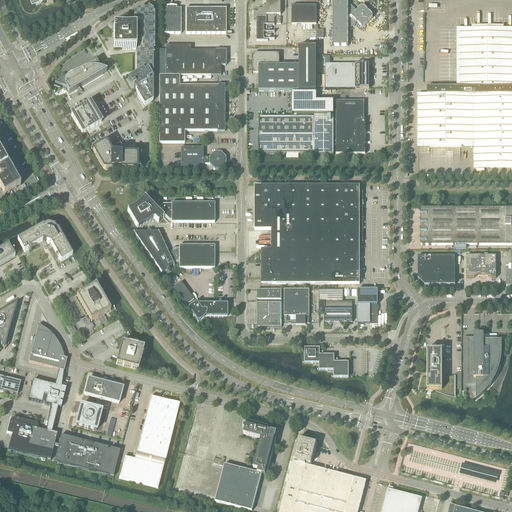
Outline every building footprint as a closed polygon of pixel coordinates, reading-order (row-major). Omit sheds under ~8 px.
[(274,25),(274,18),(275,18),(276,17),(277,16),(277,15),(281,15),(281,2),(266,2),(266,5),(262,5),(262,9),(258,9),(258,12),(254,12),(254,22),(257,22),(257,42),(268,42),(268,40),(264,40),(264,33),(264,25),(274,25)] [(364,7),(361,7),(356,13),(354,11),(355,11),(348,4),(348,2),(333,2),(333,46),(348,46),(348,30),(352,27),(353,27),(354,26),(354,24),(356,22),(361,27),(364,27),(373,18),(373,16),(364,7)] [(316,25),(316,6),(292,6),(292,25),(316,25)] [(149,7),(147,10),(146,12),(145,11),(144,11),(143,10),(142,10),(141,10),(140,10),(140,11),(139,11),(138,11),(137,12),(136,13),(135,14),(134,15),(134,16),(134,17),(134,18),(134,19),(134,20),(134,21),(135,21),(135,22),(136,22),(136,23),(137,23),(138,23),(139,23),(140,23),(141,22),(142,22),(142,53),(141,53),(140,53),(140,52),(139,52),(138,52),(138,53),(137,53),(136,54),(136,55),(136,75),(137,75),(131,79),(130,77),(130,78),(128,80),(129,83),(133,88),(132,89),(133,88),(135,92),(136,91),(136,92),(136,94),(144,107),(153,102),(153,87),(153,56),(154,56),(154,55),(153,55),(153,54),(153,53),(153,51),(154,51),(154,15),(153,15),(153,12),(151,10),(152,9),(149,7)] [(162,34),(177,34),(181,34),(181,9),(167,9),(162,9),(162,34)] [(226,9),(186,9),(186,34),(226,34),(226,9)] [(136,50),(136,27),(113,27),(113,37),(115,37),(115,40),(113,40),(113,43),(113,46),(113,50),(121,50),(130,50),(136,50)] [(511,29),(459,29),(457,29),(457,88),(427,88),(427,95),(417,95),(417,146),(474,146),(474,168),(511,167),(511,29)] [(226,51),(215,51),(191,51),(191,46),(166,46),(166,51),(159,51),(159,76),(180,76),(221,76),(221,66),(226,66),(226,51)] [(299,47),(299,66),(279,66),(279,55),(279,54),(254,54),(253,55),(253,61),(254,62),(254,63),(253,64),(253,73),(254,74),(259,74),(259,92),(299,92),(316,92),(316,47),(299,47)] [(103,74),(96,61),(55,85),(66,90),(69,95),(77,90),(78,92),(81,90),(79,88),(103,74)] [(325,65),(325,90),(364,90),(369,90),(369,83),(369,81),(369,65),(325,65)] [(180,76),(159,76),(159,144),(184,144),(184,132),(217,132),(225,132),(225,112),(225,106),(225,86),(217,86),(180,86),(180,76)] [(316,102),(316,94),(292,94),(292,118),(259,118),(259,154),(314,154),(314,155),(317,155),(328,155),(334,155),(334,116),(328,116),(328,115),(334,115),(334,102),(316,102)] [(364,102),(336,102),(336,155),(365,155),(365,121),(364,121),(364,102)] [(77,111),(75,113),(71,115),(82,134),(86,132),(87,131),(101,123),(98,117),(94,109),(90,103),(77,111)] [(108,122),(102,126),(104,130),(111,127),(108,122)] [(98,148),(97,149),(93,151),(104,170),(137,170),(137,164),(136,164),(136,162),(137,162),(137,156),(133,156),(119,156),(119,155),(118,155),(118,154),(117,154),(116,154),(115,154),(114,154),(113,154),(112,155),(105,144),(100,147),(101,147),(98,149),(98,148)] [(226,165),(226,158),(221,153),(214,153),(209,158),(203,158),(203,149),(181,149),(181,171),(203,171),(203,165),(209,165),(214,170),(221,170),(226,165)] [(0,177),(0,178),(1,178),(2,179),(0,180),(0,188),(1,190),(4,196),(21,186),(18,182),(6,161),(5,161),(3,158),(4,157),(1,153),(0,153),(0,152),(0,177)] [(271,230),(271,235),(330,235),(330,285),(360,285),(360,186),(255,186),(255,230),(271,230)] [(163,205),(162,207),(157,211),(144,198),(144,199),(137,206),(128,212),(128,211),(127,211),(136,227),(137,229),(138,229),(138,228),(154,219),(158,223),(159,223),(158,222),(163,217),(163,218),(164,218),(162,216),(163,215),(169,221),(171,221),(171,223),(214,223),(214,204),(171,204),(171,205),(163,205)] [(511,208),(505,209),(421,209),(421,246),(511,245),(511,208)] [(58,230),(57,231),(55,227),(47,225),(44,227),(43,226),(17,241),(24,252),(28,250),(29,252),(32,251),(30,248),(42,242),(50,244),(51,244),(57,256),(55,257),(56,259),(59,258),(61,262),(69,257),(72,256),(58,230)] [(133,233),(136,236),(162,273),(166,270),(167,270),(167,271),(167,272),(168,272),(169,272),(170,271),(170,270),(169,270),(169,269),(168,268),(173,266),(174,266),(173,264),(179,264),(179,269),(214,269),(214,246),(179,246),(179,248),(175,248),(173,248),(173,249),(172,249),(172,250),(172,251),(172,252),(168,254),(164,246),(158,232),(158,233),(151,232),(150,231),(149,230),(148,230),(148,231),(147,232),(147,233),(134,233),(134,232),(133,233)] [(261,285),(272,285),(330,285),(330,235),(271,235),(271,251),(261,251),(261,285)] [(0,265),(15,257),(12,253),(8,246),(0,250),(0,265)] [(418,279),(425,285),(455,285),(455,256),(418,257),(418,279)] [(496,279),(496,256),(466,256),(466,279),(474,279),(475,277),(476,277),(477,276),(479,275),(480,275),(481,275),(485,275),(486,275),(488,276),(489,276),(490,277),(492,279),(496,279)] [(52,264),(42,270),(44,274),(45,275),(55,269),(52,264)] [(198,323),(206,317),(227,317),(227,305),(221,305),(221,302),(218,302),(218,305),(217,304),(215,304),(215,305),(197,305),(196,303),(194,300),(181,283),(173,289),(186,306),(188,309),(198,323)] [(96,286),(76,297),(87,316),(86,317),(86,316),(90,324),(90,323),(91,322),(110,311),(96,286)] [(263,290),(257,290),(257,301),(259,301),(262,301),(272,301),(273,301),(273,303),(276,303),(276,301),(282,301),(282,290),(272,290),(263,290)] [(309,290),(284,290),(284,325),(296,325),(296,326),(306,326),(306,324),(309,324),(309,290)] [(325,323),(328,323),(331,325),(334,323),(339,323),(340,324),(341,323),(352,323),(352,302),(343,302),(343,290),(319,290),(319,302),(325,302),(325,323)] [(358,290),(358,324),(370,324),(370,325),(378,325),(378,291),(358,290)] [(259,303),(257,303),(257,328),(276,328),(282,328),(282,303),(276,303),(273,303),(262,303),(262,301),(259,301),(259,303)] [(0,343),(4,350),(17,304),(0,313),(0,343)] [(38,327),(29,363),(59,370),(64,372),(67,359),(64,359),(64,357),(63,354),(61,349),(59,345),(57,341),(54,338),(53,336),(52,335),(52,331),(45,329),(41,327),(38,325),(38,327)] [(502,341),(484,341),(484,334),(474,335),(474,338),(464,338),(464,385),(476,385),(476,401),(481,397),(485,392),(490,386),(494,379),(498,372),(500,365),(501,357),(501,353),(502,341)] [(120,349),(118,356),(118,358),(117,364),(123,366),(132,368),(138,370),(140,363),(140,362),(142,354),(144,348),(137,346),(138,346),(128,344),(122,342),(120,349)] [(434,349),(434,350),(434,351),(427,351),(427,373),(428,373),(428,374),(428,378),(426,378),(424,378),(423,378),(422,379),(421,379),(418,390),(420,389),(421,389),(423,389),(424,389),(426,389),(427,389),(427,391),(437,391),(441,393),(444,394),(446,395),(448,395),(450,396),(453,397),(455,397),(455,377),(453,377),(450,378),(448,378),(446,378),(442,378),(442,376),(444,376),(444,373),(442,373),(442,351),(437,351),(437,350),(437,349),(436,349),(436,348),(435,348),(434,348),(434,349)] [(334,356),(320,356),(320,349),(305,349),(305,364),(319,363),(319,371),(334,371),(334,377),(348,377),(348,363),(334,363),(334,356)] [(64,396),(62,395),(62,394),(65,394),(66,389),(64,388),(62,388),(64,372),(59,370),(55,386),(33,381),(28,400),(42,404),(42,403),(45,404),(50,406),(46,432),(52,433),(58,408),(59,408),(61,409),(62,403),(60,402),(60,401),(63,401),(64,396)] [(3,378),(0,376),(0,390),(3,391),(17,395),(21,382),(6,379),(3,378)] [(119,404),(123,388),(108,384),(106,385),(104,384),(103,383),(88,379),(84,395),(119,404)] [(165,461),(176,418),(180,404),(150,397),(134,460),(124,457),(119,479),(158,489),(165,461)] [(82,406),(81,406),(80,407),(81,407),(80,410),(79,411),(80,411),(79,414),(78,414),(79,415),(78,417),(78,418),(77,421),(77,422),(76,425),(76,426),(77,426),(80,427),(81,427),(84,428),(88,429),(91,430),(92,430),(95,431),(96,431),(97,430),(96,430),(97,427),(98,427),(97,426),(98,424),(99,423),(98,423),(99,420),(100,419),(99,419),(100,416),(100,415),(101,412),(102,411),(100,411),(97,411),(97,410),(93,410),(93,409),(89,409),(90,408),(89,408),(86,408),(86,407),(85,407),(82,407),(82,406)] [(36,429),(38,424),(16,418),(15,418),(14,418),(13,418),(13,419),(12,419),(11,420),(10,421),(10,422),(7,433),(12,435),(8,450),(50,461),(57,435),(52,433),(46,432),(36,429)] [(247,422),(246,425),(244,424),(243,429),(245,429),(244,434),(261,439),(253,469),(258,470),(258,473),(225,465),(215,502),(252,511),(262,475),(265,475),(266,472),(268,472),(276,440),(275,440),(277,433),(268,430),(268,427),(247,422)] [(61,436),(54,462),(113,477),(120,451),(61,436)] [(279,511),(358,511),(366,481),(309,466),(309,464),(311,465),(317,444),(299,439),(293,460),(295,461),(294,462),(293,462),(279,511)] [(418,511),(422,499),(388,490),(381,511),(418,511)]
